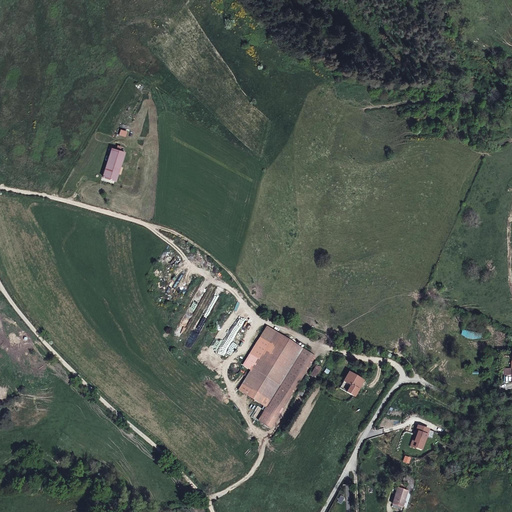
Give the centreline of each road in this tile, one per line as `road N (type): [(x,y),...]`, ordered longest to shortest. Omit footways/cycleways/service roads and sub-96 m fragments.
road 1 (track): [(0,188),(150,226),(265,320),(321,347),(390,362),(406,378),(457,398),(480,400),(511,388)]
road 2 (track): [(0,282),(73,372),(165,451),(214,511)]
road 3 (track): [(406,378),(322,511)]
